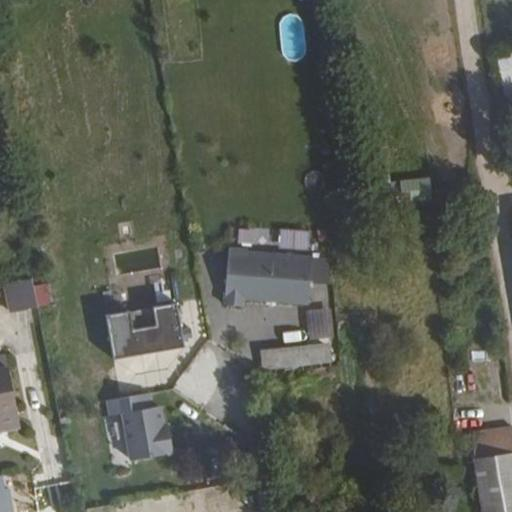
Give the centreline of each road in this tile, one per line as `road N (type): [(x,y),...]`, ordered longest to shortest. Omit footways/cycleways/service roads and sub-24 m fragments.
road 1 (track): [(463,0),(489,163)]
road 2 (unclassified): [(489,163),(511,317)]
